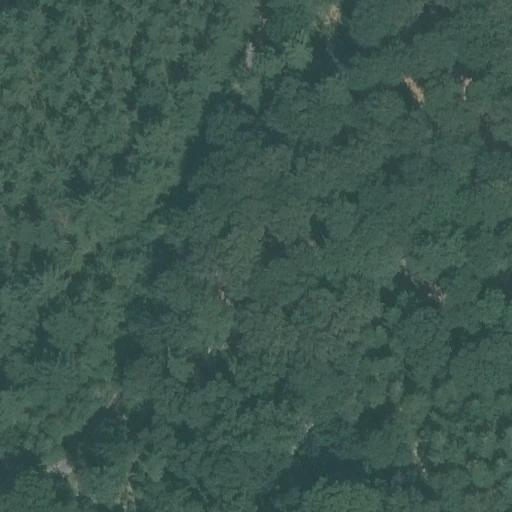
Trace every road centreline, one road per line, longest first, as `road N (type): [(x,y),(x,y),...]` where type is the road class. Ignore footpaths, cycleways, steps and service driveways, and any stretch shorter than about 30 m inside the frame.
road 1 (track): [(511,228),(128,379),(38,490),(0,478)]
road 2 (track): [(128,379),(273,0)]
